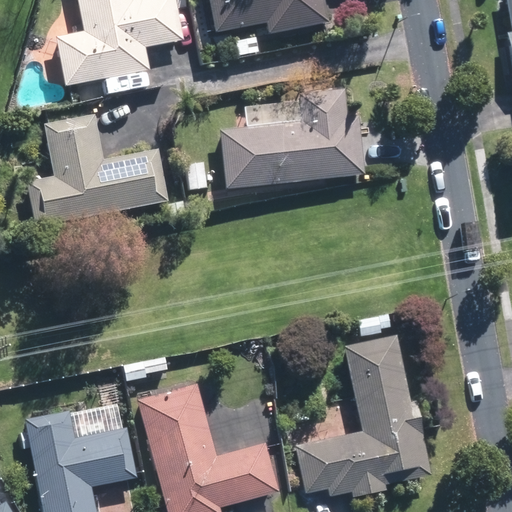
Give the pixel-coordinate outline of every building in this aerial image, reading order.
[(143,73),(140,51),(172,46),(166,9),(134,15),(131,0),(73,0),(79,35),(54,40),(61,86),(143,73)] [(204,0),(211,32),(262,22),(265,34),(324,23),(319,0),(204,0)] [(511,94),(511,93),(511,0),(501,0),(508,34),(501,35),(511,94)] [(240,109),(241,129),(215,131),(220,190),(359,178),(354,119),(342,120),(339,88),(292,92),(293,105),(240,109)] [(39,122),(49,171),(21,177),(31,229),(162,203),(152,151),(98,162),(89,112),(39,122)] [(201,161),(180,165),(185,192),(205,189),(201,161)] [(386,313),(352,320),(356,339),(390,332),(386,313)] [(383,492),(382,485),(422,477),(394,336),(341,346),(359,435),(292,448),(301,495),(323,491),(324,498),(344,494),(345,499),(383,492)] [(161,359),(120,367),(123,383),(164,375),(161,359)] [(212,458),(193,385),(131,401),(160,511),(215,511),(215,510),(270,495),(257,446),(212,458)] [(123,432),(73,441),(67,412),(21,421),(38,511),(93,511),(89,487),(132,478),(123,432)]
